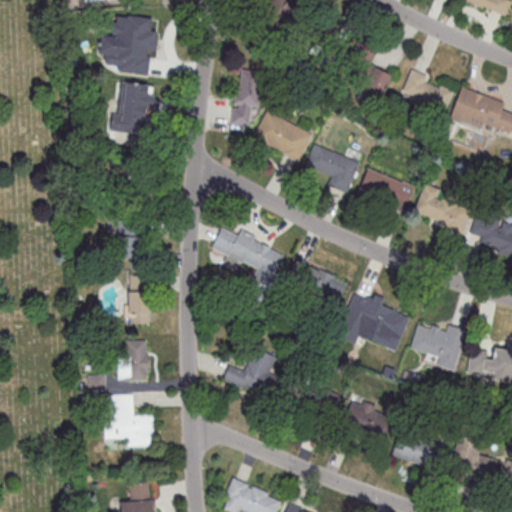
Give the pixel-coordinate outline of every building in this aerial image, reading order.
[(272,26),(296,15),(288,0),(267,0),(261,4),(272,26)] [(511,0),(467,0),(482,7),(483,5),(505,15),(511,0)] [(145,17),(125,13),(119,49),(139,53),(145,17)] [(383,96),(392,75),(369,65),(376,48),(358,40),(341,77),(383,96)] [(412,69),(402,90),(412,94),(408,102),(414,104),(411,112),(423,118),(427,109),(442,116),(453,91),(440,85),(439,88),(424,82),(427,76),(412,69)] [(255,74),(235,73),(234,125),(254,126),(255,74)] [(120,129),(145,130),(146,83),(121,83),(120,129)] [(461,85),(450,116),(482,128),(484,123),(509,133),(511,125),(511,113),(501,109),(504,102),(461,85)] [(267,109),(313,134),(297,162),(282,153),(283,152),(270,145),(269,147),(251,137),(267,109)] [(314,143),(360,162),(347,192),(328,184),(331,176),(304,165),(314,143)] [(368,167),(415,186),(404,213),(388,206),(390,200),(360,188),(368,167)] [(425,183),(414,211),(446,223),(444,228),(461,234),(470,210),(437,197),(440,189),(425,183)] [(511,256),(497,252),(498,248),(480,242),(482,237),(469,232),(474,216),(484,219),(489,205),(504,210),(498,226),(500,227),(503,220),(511,223),(511,256)] [(118,258),(142,258),(142,221),(118,221),(118,258)] [(211,247),(241,262),(242,260),(258,267),(247,289),(264,298),(285,255),(254,239),(256,236),(241,229),(238,235),(222,226),(211,247)] [(290,264),(282,282),(295,289),(299,280),(328,293),(326,297),(337,302),(346,284),(333,278),(334,275),(319,268),(318,270),(309,266),(307,271),(290,264)] [(150,324),(150,291),(126,291),(126,324),(150,324)] [(353,293),(335,335),(355,343),(358,335),(395,351),(409,317),(381,306),(384,299),(375,295),(373,298),(367,295),(365,299),(353,293)] [(466,329),(454,369),(437,364),(440,356),(411,348),(417,325),(430,328),(432,325),(440,327),(439,329),(446,331),(448,324),(466,329)] [(126,340),(145,340),(146,354),(148,354),(148,371),(147,371),(147,379),(118,380),(117,357),(127,356),(126,340)] [(280,377),(271,396),(259,391),(258,393),(242,386),(241,387),(222,379),(229,364),(244,371),(254,347),(276,357),(269,372),(280,377)] [(511,349),(493,349),(493,355),(470,355),(470,378),(511,378),(511,349)] [(88,374),(105,374),(106,390),(88,391),(88,374)] [(290,378),(320,392),(322,386),(340,394),(321,435),(306,428),(312,415),(299,409),(297,415),(277,406),(290,378)] [(108,394),(133,393),(134,414),(153,413),(154,445),(127,446),(127,438),(105,438),(104,416),(109,416),(108,394)] [(351,401),(340,428),(382,446),(394,418),(351,401)] [(461,423),(448,473),(511,489),(511,462),(479,454),(485,429),(461,423)] [(399,429),(390,455),(439,472),(445,453),(440,451),(442,443),(399,429)] [(233,477),(248,484),(247,486),(251,488),(252,485),(269,493),(267,495),(280,501),(275,511),(249,511),(238,507),(236,511),(233,511),(224,508),(229,497),(225,495),(233,477)] [(120,511),(119,503),(131,502),(129,484),(148,482),(150,500),(151,500),(152,511),(120,511)] [(314,511),(288,502),(284,511),(314,511)]
